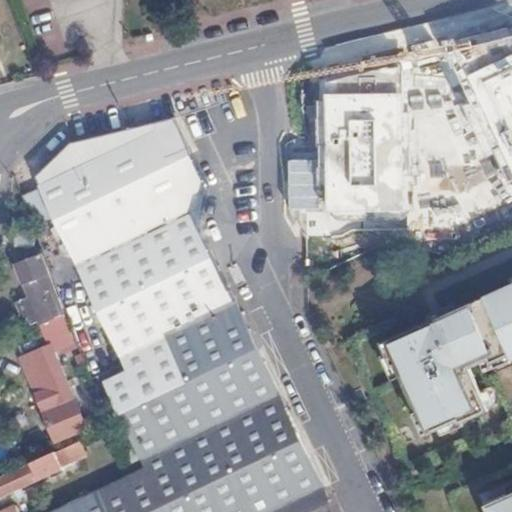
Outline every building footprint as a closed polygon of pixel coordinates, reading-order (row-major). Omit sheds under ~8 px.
[(423,181),(459,194),(449,223),(447,230),(436,226),(438,219),(399,206),(397,211),(387,238),(384,244),(438,256),(511,220),(511,88),(509,87),(511,77),(511,70),(467,53),(454,92),(451,91),(448,91),(445,91),(440,92),(436,94),(431,97),(429,99),(426,103),(424,106),(423,110),(422,114),(422,117),(422,120),(424,126),(402,138),(412,157),(423,181)] [(207,177),(178,113),(68,141),(35,177),(127,369),(106,380),(150,472),(65,511),(310,511),(329,503),(216,264),(194,206),(201,188),(207,177)] [(412,157),(405,175),(423,181),(412,157)] [(375,234),(387,238),(397,211),(385,206),(375,234)] [(23,284),(42,330),(67,320),(48,274),(23,284)] [(511,285),(380,345),(396,379),(399,377),(416,413),(412,415),(422,436),(457,420),(458,423),(485,412),(465,369),(487,359),(489,364),(511,353),(511,285)] [(77,341),(69,320),(67,320),(42,330),(48,345),(20,358),(57,440),(91,426),(87,417),(83,419),(53,350),(77,341)] [(87,456),(81,441),(0,474),(0,493),(12,489),(13,493),(17,495),(23,492),(20,485),(63,467),(63,466),(87,456)] [(511,511),(511,494),(484,507),(486,511),(511,511)]
